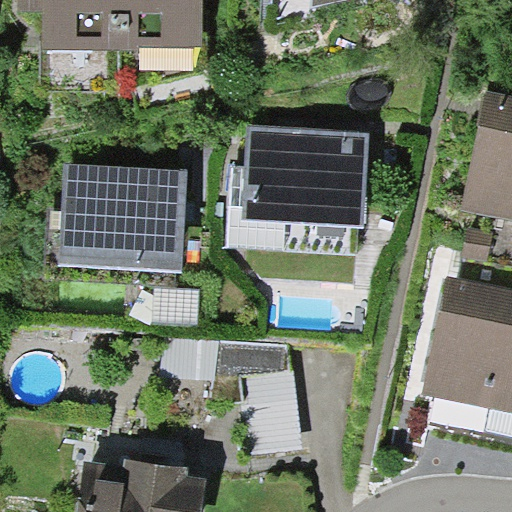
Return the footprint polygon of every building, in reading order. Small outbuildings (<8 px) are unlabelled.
[(36,0),(36,56),(118,56),(117,0),(36,0)] [(117,0),(118,56),(199,56),(199,0),(117,0)] [(466,210),(511,218),(511,102),(487,98),(466,210)] [(234,235),(368,235),(368,132),(235,132),(234,235)] [(54,276),(177,281),(182,171),(59,167),(54,276)] [(425,387),(511,407),(511,291),(451,277),(425,387)] [(301,364),(258,370),(269,447),(313,441),(301,364)] [(77,511),(203,511),(207,479),(84,463),(77,511)]
